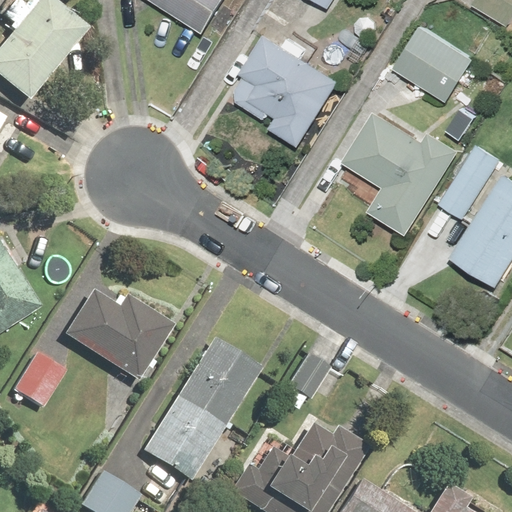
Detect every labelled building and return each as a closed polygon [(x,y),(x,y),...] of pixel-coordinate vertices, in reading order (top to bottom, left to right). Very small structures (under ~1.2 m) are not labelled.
[(0,87),(21,104),(78,31),(39,0),(31,0),(0,39),(0,87)] [(148,0),(201,34),(222,0),(148,0)] [(313,0),(329,9),(334,0),(313,0)] [(511,25),(511,0),(476,0),(470,10),(508,33),(511,25)] [(394,70),(447,105),(476,62),(423,27),(394,70)] [(341,82),(263,34),(239,74),(244,77),(235,91),(236,103),(263,120),(266,115),(275,120),(269,130),(299,149),(341,82)] [(423,141),(374,112),(342,163),(382,187),(367,213),(407,237),(460,152),(428,132),(423,141)] [(500,163),(478,148),(440,204),(463,219),(500,163)] [(498,287),(511,265),(511,186),(502,180),(453,258),(498,287)] [(0,330),(33,310),(0,256),(0,330)] [(84,291),(57,335),(131,382),(166,325),(119,296),(111,308),(84,291)] [(187,482),(254,370),(207,341),(139,454),(187,482)] [(68,368),(36,349),(12,390),(44,409),(68,368)] [(327,368),(307,355),(281,398),(301,411),(327,368)] [(242,467),(226,492),(258,511),(323,511),(363,449),(329,429),(324,437),(305,425),(283,461),(265,450),(251,472),(242,467)] [(130,511),(139,498),(97,473),(79,504),(92,511),(130,511)] [(413,511),(362,478),(339,511),(413,511)] [(489,511),(447,485),(430,511),(489,511)]
